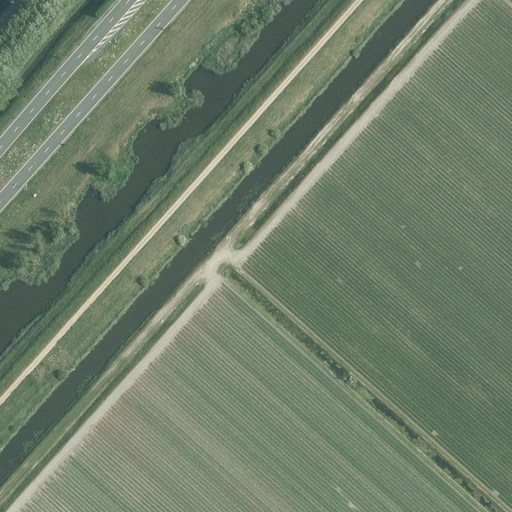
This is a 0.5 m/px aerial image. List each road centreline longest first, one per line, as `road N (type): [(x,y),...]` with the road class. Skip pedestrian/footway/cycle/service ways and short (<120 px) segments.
road 1 (trunk): [(0,202),(185,0)]
road 2 (trunk): [(133,0),(0,149)]
